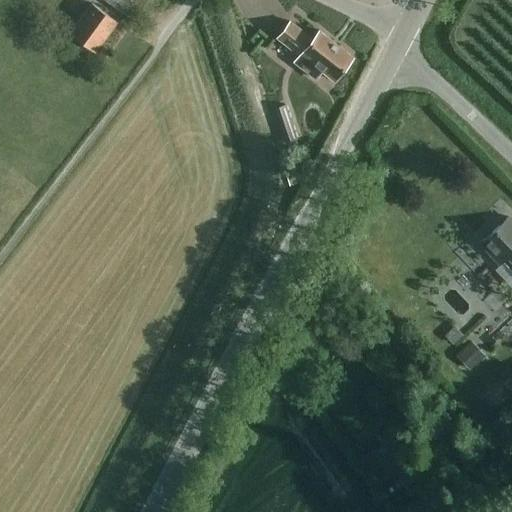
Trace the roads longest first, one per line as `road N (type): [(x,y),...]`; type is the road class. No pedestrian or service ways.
road 1 (tertiary): [(157,511),(400,41)]
road 2 (unclassified): [(511,155),(400,41)]
